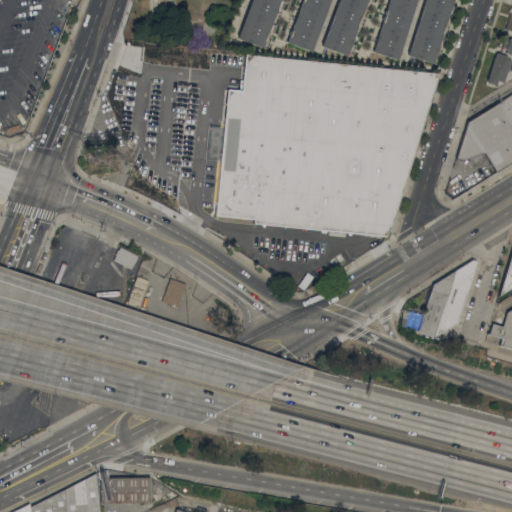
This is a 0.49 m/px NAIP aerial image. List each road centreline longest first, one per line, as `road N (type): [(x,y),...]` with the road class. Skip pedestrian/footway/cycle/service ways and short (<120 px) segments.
road 1 (motorway): [(99,442),(135,457),(439,511)]
road 2 (motorway): [(309,382),(0,274)]
road 3 (motorway): [(292,392),(0,314)]
road 4 (motorway): [(0,352),(263,421)]
road 5 (motorway): [(0,363),(263,421)]
road 6 (residential): [(481,0),(411,228),(425,255)]
road 7 (motorway): [(263,421),(511,486)]
road 8 (secondary): [(314,322),(99,442)]
road 9 (motorway): [(502,445),(292,392)]
road 10 (motorway): [(502,445),(309,382)]
road 11 (secondary): [(155,231),(270,307),(314,322)]
road 12 (primary): [(96,48),(46,186)]
